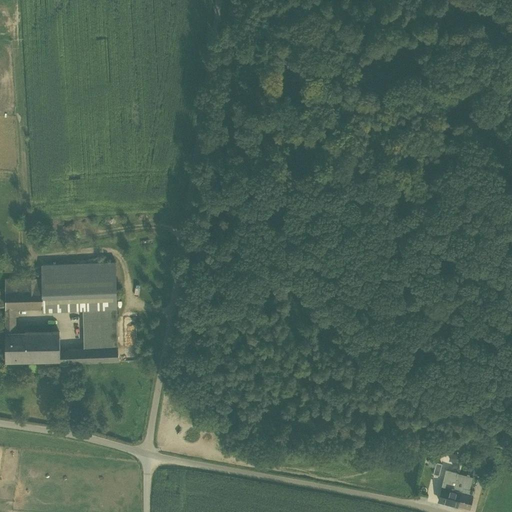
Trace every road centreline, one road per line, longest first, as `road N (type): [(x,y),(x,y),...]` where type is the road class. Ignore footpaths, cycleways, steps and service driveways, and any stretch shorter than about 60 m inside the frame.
road 1 (unclassified): [(145,454),(217,0)]
road 2 (unclassified): [(145,454),(436,511)]
road 3 (unclassified): [(0,423),(72,432),(145,454)]
